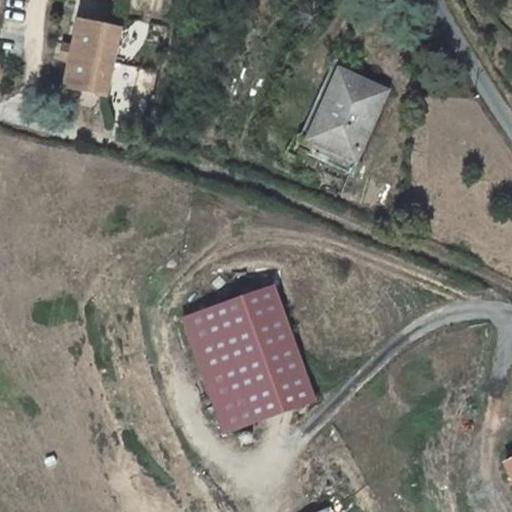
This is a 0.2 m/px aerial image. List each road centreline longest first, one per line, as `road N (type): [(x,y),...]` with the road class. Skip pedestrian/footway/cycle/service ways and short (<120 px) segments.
road 1 (track): [(511,295),(195,163),(0,113)]
road 2 (residential): [(436,0),(511,126)]
